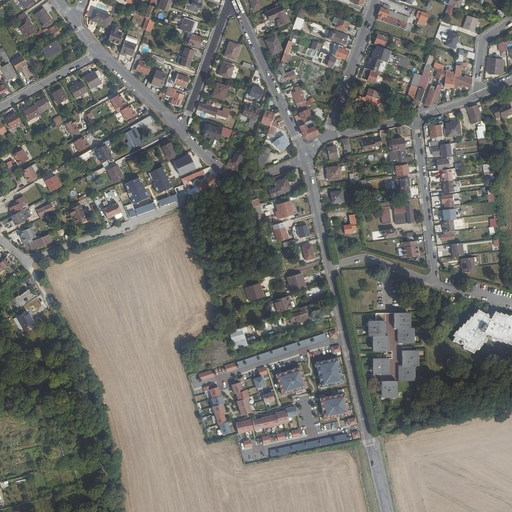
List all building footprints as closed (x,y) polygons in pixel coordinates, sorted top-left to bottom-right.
[(35,1),(33,0),(19,0),(25,8),(35,1)] [(148,9),(145,17),(146,17),(150,18),(154,7),(150,5),(135,0),(126,0),(126,1),(133,4),(134,3),(148,9)] [(163,0),(160,9),(167,11),(171,0),(163,0)] [(200,3),(200,0),(193,0),(193,1),(192,0),(189,10),(196,13),(198,8),(200,8),(202,4),(200,3)] [(253,9),(263,7),(261,0),(250,0),(251,2),(252,2),(253,9)] [(448,0),(447,5),(457,8),(460,0),(448,0)] [(379,14),(377,19),(404,28),(406,22),(408,17),(388,10),(390,6),(383,4),(382,8),(380,7),(378,14),(379,14)] [(280,26),(288,22),(281,6),(266,13),(270,20),(276,18),(280,26)] [(45,8),(36,14),(39,18),(40,17),(46,24),(48,22),(51,20),(53,18),(45,8)] [(98,20),(97,22),(106,25),(110,15),(93,9),(90,17),(98,20)] [(20,15),(23,19),(29,15),(26,11),(20,15)] [(424,25),(428,14),(421,11),(417,22),(424,25)] [(29,15),(23,19),(26,23),(21,27),(28,37),(37,30),(30,21),(32,20),(29,15)] [(463,29),(473,32),(478,19),(468,16),(463,29)] [(304,19),(297,17),(294,23),(292,29),(296,30),(300,31),(304,19)] [(191,33),(195,22),(185,18),(180,30),(191,33)] [(349,23),(339,19),(338,23),(336,23),(334,27),(346,31),(349,23)] [(441,21),(440,25),(454,30),(455,27),(441,21)] [(61,32),(57,25),(52,27),(53,28),(57,35),(61,32)] [(57,35),(53,28),(46,32),(50,39),(57,35)] [(198,48),(201,37),(193,34),(191,33),(180,30),(176,28),(174,32),(183,35),(183,34),(186,35),(187,34),(191,36),(187,44),(198,48)] [(108,39),(119,44),(122,34),(111,30),(108,39)] [(349,37),(348,35),(339,32),(338,35),(333,34),(331,39),(344,44),(347,43),(347,41),(346,40),(348,39),(349,37)] [(445,45),(454,48),(459,35),(449,32),(445,45)] [(383,46),(387,37),(378,34),(374,43),(383,46)] [(272,54),(281,50),(275,36),(266,40),(272,54)] [(125,40),(120,53),(124,55),(125,53),(132,56),(137,45),(125,40)] [(44,49),(48,57),(54,54),(52,50),(60,46),(57,41),(44,49)] [(311,49),(326,54),(327,50),(321,48),(322,44),(314,41),(311,49)] [(504,41),(495,43),(496,50),(505,48),(504,41)] [(224,56),(235,59),(240,46),(229,42),(224,56)] [(342,48),(342,47),(338,45),(336,52),(333,51),(332,56),(334,57),(335,55),(344,59),(347,50),(342,48)] [(391,52),(376,47),(372,57),(382,60),(387,62),(391,52)] [(0,50),(7,62),(10,60),(3,48),(0,50)] [(182,57),(190,60),(194,51),(185,48),(182,57)] [(287,62),(290,55),(288,54),(284,52),(281,60),(287,62)] [(35,68),(41,64),(35,54),(27,59),(32,69),(35,68)] [(137,54),(134,63),(138,65),(136,70),(148,74),(152,64),(140,60),(141,56),(137,54)] [(334,57),(332,56),(327,54),(325,57),(327,58),(325,63),(332,65),(335,58),(334,57)] [(424,70),(429,71),(433,57),(428,55),(424,70)] [(23,56),(17,59),(27,78),(33,75),(23,56)] [(188,69),(191,60),(190,60),(182,57),(180,56),(177,63),(181,64),(180,66),(188,69)] [(367,62),(365,68),(378,72),(378,73),(382,60),(372,57),(370,56),(368,61),(369,61),(369,63),(367,62)] [(505,70),(505,68),(503,68),(504,61),(504,60),(496,59),(496,57),(493,57),(493,59),(490,59),(489,73),(502,75),(503,70),(505,70)] [(455,74),(453,87),(456,88),(457,85),(461,86),(462,84),(471,87),(472,80),(460,76),(461,66),(467,66),(467,62),(462,62),(456,61),(455,74)] [(229,78),(234,66),(224,62),(219,74),(229,78)] [(11,63),(3,68),(8,76),(16,72),(11,63)] [(0,69),(6,80),(9,78),(8,76),(3,68),(0,69)] [(365,68),(361,78),(374,82),(377,74),(378,72),(365,68)] [(444,86),(453,87),(455,74),(442,70),(440,78),(445,80),(444,86)] [(151,84),(161,88),(166,75),(156,71),(151,84)] [(95,72),(85,78),(92,89),(102,83),(95,72)] [(411,85),(418,87),(422,75),(415,73),(411,85)] [(420,88),(415,102),(419,103),(430,75),(424,73),(418,87),(420,88)] [(186,87),(189,78),(182,75),(178,84),(186,87)] [(287,82),(285,79),(283,77),(282,75),(279,83),(280,85),(287,82)] [(82,81),(70,88),(76,98),(88,92),(82,81)] [(4,82),(0,83),(0,94),(8,90),(4,82)] [(213,96),(224,100),(228,87),(217,83),(213,96)] [(299,84),(293,85),(295,89),(291,90),(295,101),(302,99),(301,94),(302,93),(299,84)] [(253,87),(250,97),(260,100),(263,91),(253,87)] [(436,103),(440,92),(439,91),(436,90),(430,88),(424,105),(430,105),(436,103)] [(63,89),(53,94),(59,103),(68,98),(63,89)] [(183,96),(182,95),(175,93),(171,104),(179,107),(183,96)] [(116,110),(118,114),(121,112),(129,108),(125,100),(123,101),(120,94),(110,100),(116,110)] [(383,101),(366,95),(365,97),(356,95),(353,98),(351,101),(352,103),(350,104),(348,110),(355,112),(358,107),(356,105),(357,103),(358,105),(367,98),(371,103),(370,104),(374,108),(378,104),(379,105),(383,101)] [(47,97),(36,104),(41,113),(52,106),(47,97)] [(205,105),(200,103),(197,109),(215,116),(215,114),(227,118),(230,111),(223,108),(222,111),(209,106),(210,102),(207,101),(205,105)] [(500,115),(502,117),(511,112),(511,110),(509,102),(497,107),(496,104),(491,107),(495,117),(500,115)] [(41,113),(36,104),(24,111),(29,121),(41,114),(41,113)] [(256,120),(260,110),(246,105),(242,115),(256,120)] [(473,124),(482,121),(477,105),(467,108),(468,112),(469,112),(473,124)] [(134,113),(131,106),(129,108),(121,112),(127,122),(138,116),(135,112),(134,113)] [(300,116),(310,112),(307,106),(298,110),(299,112),(297,112),(298,114),(299,114),(300,116)] [(274,115),(274,114),(266,111),(261,122),(270,126),(274,115)] [(284,125),(278,112),(274,114),(274,115),(275,116),(277,122),(275,127),(277,128),(279,129),(284,125)] [(17,113),(7,119),(11,128),(22,123),(17,113)] [(65,121),(62,115),(55,120),(58,126),(65,121)] [(303,137),(307,138),(318,134),(310,117),(304,119),(305,121),(303,121),(296,115),(294,116),(303,137)] [(149,124),(146,118),(131,126),(133,129),(125,133),(129,141),(127,142),(131,149),(143,143),(139,137),(141,136),(136,128),(139,126),(140,128),(149,124)] [(74,139),(81,134),(79,131),(80,131),(77,126),(76,125),(77,124),(74,120),(65,125),(71,135),(72,135),(74,139)] [(445,141),(442,123),(429,125),(431,135),(435,135),(441,134),(441,138),(437,139),(435,138),(429,139),(430,143),(436,142),(445,141)] [(460,135),(458,123),(446,124),(447,136),(460,135)] [(231,137),(233,130),(223,126),(222,129),(208,124),(205,134),(218,139),(220,133),(231,137)] [(275,127),(270,126),(266,138),(269,140),(273,130),(275,131),(277,128),(275,127)] [(476,135),(483,134),(482,126),(475,127),(476,135)] [(24,135),(29,141),(33,138),(28,132),(24,135)] [(281,151),(289,144),(284,135),(277,139),(272,143),(281,151)] [(84,137),(75,143),(80,153),(91,147),(89,143),(88,144),(84,137)] [(381,147),(380,137),(361,139),(363,149),(381,147)] [(393,151),(405,149),(403,138),(392,139),(393,151)] [(450,149),(449,141),(445,141),(436,142),(437,153),(446,152),(445,150),(450,149)] [(168,161),(178,157),(171,143),(163,147),(168,157),(167,158),(168,161)] [(107,146),(97,151),(102,162),(112,157),(107,146)] [(270,148),(263,146),(256,167),(264,166),(267,158),(266,157),(267,154),(268,154),(270,148)] [(329,158),(334,157),(332,146),(326,147),(329,158)] [(24,149),(18,153),(14,155),(16,159),(17,158),(20,165),(30,159),(24,149)] [(406,158),(405,149),(393,151),(389,151),(390,160),(397,159),(397,162),(413,161),(412,157),(406,158)] [(82,161),(90,156),(88,151),(79,156),(82,161)] [(241,172),(246,158),(236,155),(234,161),(229,159),(227,165),(241,172)] [(437,168),(447,166),(447,163),(451,163),(450,159),(447,160),(446,158),(435,159),(437,168)] [(119,165),(108,170),(114,183),(125,177),(119,165)] [(407,174),(408,174),(407,165),(395,167),(396,176),(402,175),(407,174)] [(27,178),(26,178),(29,182),(38,177),(32,166),(23,171),(26,175),(27,178)] [(329,179),(341,177),(339,166),(327,167),(329,179)] [(149,173),(158,194),(173,188),(164,167),(149,173)] [(447,167),(442,168),(443,181),(452,180),(451,167),(447,167)] [(206,174),(204,170),(183,179),(187,190),(191,188),(188,181),(206,174)] [(56,175),(46,180),(52,191),(62,186),(56,175)] [(396,176),(395,176),(396,188),(409,186),(408,180),(408,178),(407,178),(402,178),(402,175),(396,176)] [(214,176),(204,182),(207,185),(211,183),(213,186),(219,182),(214,176)] [(385,190),(395,189),(393,177),(384,178),(385,190)] [(125,184),(134,204),(149,198),(140,178),(125,184)] [(289,190),(285,178),(274,183),(275,188),(268,190),(271,197),(289,190)] [(452,180),(443,181),(444,191),(454,190),(452,180)] [(401,199),(409,198),(408,188),(400,188),(401,199)] [(343,201),(342,190),(331,191),(332,202),(343,201)] [(445,201),(445,206),(453,205),(460,204),(459,198),(454,199),(453,197),(452,197),(451,192),(441,194),(442,202),(445,201)] [(432,197),(432,205),(440,204),(439,196),(432,197)] [(9,209),(13,216),(24,210),(22,207),(28,204),(24,198),(15,202),(17,205),(9,209)] [(278,218),(294,214),(290,201),(276,205),(279,214),(277,214),(278,218)] [(108,219),(115,216),(116,219),(123,216),(116,202),(103,208),(108,219)] [(41,219),(49,216),(47,213),(54,209),(52,203),(37,210),(41,219)] [(393,206),(394,214),(411,211),(410,203),(393,206)] [(127,214),(134,212),(131,205),(125,207),(127,214)] [(77,206),(67,211),(69,217),(71,217),(74,224),(84,220),(77,206)] [(13,216),(12,216),(14,220),(17,225),(19,224),(24,221),(31,218),(26,209),(24,210),(13,216)] [(411,211),(394,214),(395,224),(412,222),(411,211)] [(383,224),(390,223),(390,215),(382,216),(383,224)] [(349,224),(342,225),(343,232),(350,231),(350,230),(355,230),(354,218),(349,218),(349,224)] [(442,219),(444,231),(454,230),(452,218),(442,219)] [(299,237),(309,235),(307,225),(297,227),(299,237)] [(22,238),(24,242),(32,238),(36,237),(32,227),(21,231),(22,235),(23,238),(22,238)] [(277,241),(288,238),(284,227),(274,230),(277,241)] [(383,237),(395,236),(394,229),(382,230),(383,237)] [(33,241),(30,242),(33,248),(37,247),(47,243),(52,241),(49,234),(33,241)] [(408,256),(420,255),(419,249),(418,249),(417,246),(419,246),(418,240),(404,242),(405,255),(408,255),(408,256)] [(451,243),(453,255),(463,254),(462,241),(451,243)] [(310,244),(301,247),(306,260),(314,258),(310,244)] [(462,271),(475,269),(473,256),(460,257),(462,271)] [(14,265),(8,258),(0,265),(5,271),(14,265)] [(287,278),(292,291),(306,287),(301,273),(287,278)] [(260,283),(245,287),(249,300),(264,296),(260,283)] [(24,293),(21,296),(22,297),(24,300),(26,303),(27,303),(30,301),(27,297),(24,293)] [(289,296),(275,301),(278,312),(292,308),(289,296)] [(312,305),(319,303),(318,296),(311,299),(312,305)] [(18,300),(14,304),(19,310),(23,307),(22,306),(20,303),(18,300)] [(300,308),(301,311),(294,313),(296,321),(311,316),(308,306),(300,308)] [(500,313),(496,310),(491,319),(487,314),(478,309),(476,313),(475,312),(472,316),(471,316),(468,320),(467,319),(464,323),(463,323),(461,327),(460,326),(456,331),(455,330),(452,334),(455,335),(451,341),(456,341),(459,343),(460,342),(462,344),(461,346),(464,348),(464,347),(473,351),(475,348),(476,348),(479,344),(480,344),(483,340),(484,341),(486,337),(484,335),(485,333),(491,336),(490,337),(494,339),(495,339),(499,341),(500,339),(504,342),(505,341),(509,343),(511,341),(511,344),(511,345),(511,344),(511,315),(511,314),(510,316),(505,313),(504,314),(500,312),(500,313)] [(28,311),(18,317),(20,321),(24,328),(33,323),(34,322),(32,318),(28,311)] [(385,313),(373,313),(373,321),(367,321),(367,337),(372,337),(372,351),(386,351),(386,336),(382,337),(382,321),(385,321),(385,313)] [(407,313),(394,314),(394,328),(397,327),(397,343),(412,342),(412,327),(407,327),(407,313)] [(248,345),(242,329),(229,333),(234,350),(248,345)] [(337,337),(336,330),(329,332),(331,339),(337,337)] [(341,351),(340,345),(331,347),(332,353),(341,351)] [(415,349),(402,348),(402,363),(398,364),(398,379),(412,379),(412,363),(415,363),(415,349)] [(344,384),(338,357),(316,362),(322,389),(344,384)] [(387,359),(373,359),(373,374),(387,373),(387,359)] [(235,363),(225,366),(227,373),(237,369),(235,363)] [(268,374),(266,367),(258,369),(260,376),(268,374)] [(308,388),(301,367),(276,375),(283,396),(308,388)] [(213,370),(199,374),(201,381),(215,376),(213,370)] [(266,386),(263,376),(253,379),(256,389),(266,386)] [(231,385),(234,394),(236,393),(244,391),(241,382),(238,383),(231,385)] [(395,382),(380,382),(380,395),(395,395),(395,382)] [(211,389),(209,390),(212,399),(221,396),(218,387),(211,389)] [(236,393),(239,401),(248,398),(250,397),(247,390),(244,391),(236,393)] [(275,400),(272,392),(262,395),(265,404),(275,400)] [(351,415),(346,393),(320,398),(325,420),(351,415)] [(225,403),(222,396),(221,396),(212,399),(211,399),(213,406),(223,403),(225,403)] [(237,401),(241,416),(253,412),(248,398),(239,401),(237,401)] [(213,406),(212,407),(214,415),(223,412),(226,411),(223,403),(213,406)] [(286,410),(288,417),(297,415),(295,406),(286,408),(286,410)] [(276,414),(278,425),(289,422),(288,417),(286,410),(276,412),(276,414)] [(226,422),(223,412),(214,415),(218,425),(226,422)] [(264,427),(264,428),(278,425),(276,414),(262,417),(262,419),(264,427)] [(357,424),(356,417),(347,419),(349,426),(357,424)] [(253,421),(255,429),(264,427),(262,419),(253,421)] [(251,420),(236,423),(238,434),(253,431),(251,420)] [(228,422),(219,425),(223,435),(232,433),(228,422)] [(299,430),(292,431),(293,438),(300,436),(299,430)] [(360,438),(359,431),(352,432),(353,439),(360,438)] [(284,433),(276,434),(278,441),(286,440),(284,433)] [(270,436),(262,437),(264,444),(271,443),(270,436)] [(332,436),(320,439),(321,445),(334,442),(332,436)] [(244,442),(245,448),(252,447),(251,440),(244,442)] [(270,449),(271,455),(320,446),(319,440),(270,449)]
